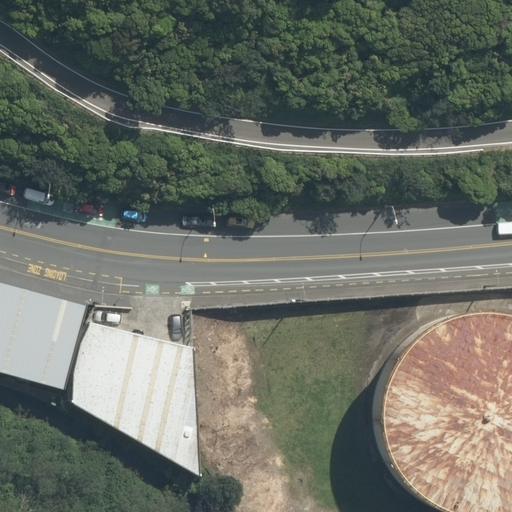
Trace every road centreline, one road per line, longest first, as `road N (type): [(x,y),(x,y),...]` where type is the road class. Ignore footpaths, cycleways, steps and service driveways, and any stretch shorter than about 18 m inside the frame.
road 1 (unclassified): [(0,35),(80,85),(136,109),(207,124),(303,139),(511,132)]
road 2 (secondary): [(511,244),(228,260),(148,257),(0,226)]
